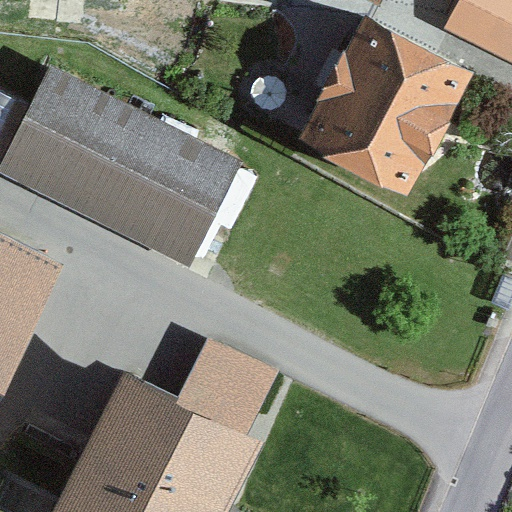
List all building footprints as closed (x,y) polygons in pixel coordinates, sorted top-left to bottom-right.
[(483,60),(366,2),(302,128),(419,186),(483,60)] [(0,159),(0,165),(192,263),(246,158),(51,60),(0,159)] [(0,134),(21,85),(0,76),(0,134)] [(0,377),(60,258),(0,228),(0,377)] [(48,507),(57,511),(226,511),(265,437),(121,365),(48,507)]
